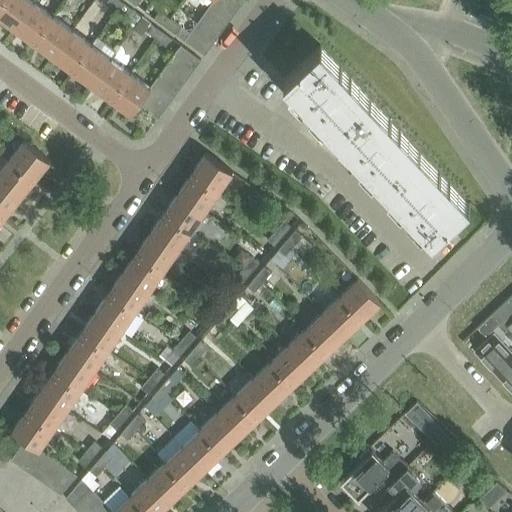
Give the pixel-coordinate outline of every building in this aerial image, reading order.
[(33,2),(30,0),(3,0),(0,5),(0,17),(14,28),(33,2)] [(234,13),(216,0),(213,0),(207,9),(226,23),(234,13)] [(237,0),(216,0),(234,13),(241,3),(237,0)] [(129,15),(134,8),(124,1),(119,8),(129,15)] [(53,17),(33,2),(14,28),(34,42),(53,17)] [(166,24),(171,17),(160,9),(155,16),(166,24)] [(226,23),(207,9),(199,19),(219,33),(226,23)] [(72,31),(53,17),(34,42),(53,56),(72,31)] [(181,24),(171,17),(166,24),(175,31),(181,24)] [(219,33),(199,19),(192,29),(212,43),(219,33)] [(156,36),(162,29),(151,21),(145,28),(156,36)] [(172,36),(162,29),(156,36),(166,44),(172,36)] [(212,43),(192,29),(184,39),(205,53),(212,43)] [(91,45),(72,31),(53,56),(72,71),(91,45)] [(91,84),(116,51),(97,37),(91,45),(72,71),(91,84)] [(321,44),(284,79),(334,132),(371,97),(321,44)] [(181,45),(174,55),(193,69),(200,60),(181,45)] [(111,98),(129,73),(138,62),(119,47),(116,51),(91,84),(111,98)] [(186,79),(193,69),(174,55),(166,64),(186,79)] [(179,89),(186,79),(166,64),(159,74),(179,89)] [(149,88),(129,73),(111,98),(131,113),(138,103),(145,93),(149,88)] [(172,98),(179,89),(159,74),(152,84),(172,98)] [(165,108),(172,98),(152,84),(149,88),(145,93),(165,108)] [(158,117),(165,108),(145,93),(138,103),(158,117)] [(421,150),(371,97),(334,132),(384,185),(421,150)] [(24,140),(8,159),(34,180),(49,161),(24,140)] [(470,203),(421,150),(384,185),(433,237),(470,203)] [(219,191),(233,172),(206,152),(192,172),(219,191)] [(34,180),(8,159),(0,169),(0,183),(19,199),(34,180)] [(205,212),(219,191),(192,172),(178,193),(205,212)] [(19,199),(0,183),(0,214),(4,218),(19,199)] [(191,231),(205,212),(178,193),(164,212),(191,231)] [(191,231),(164,212),(150,232),(177,251),(191,231)] [(283,234),(291,224),(284,219),(276,228),(283,234)] [(274,244),(283,234),(276,228),(267,238),(274,244)] [(302,234),(296,228),(287,238),(294,244),(302,234)] [(163,271),(177,251),(150,232),(136,252),(163,271)] [(286,253),(294,244),(287,238),(279,247),(286,253)] [(150,290),(163,271),(136,252),(123,271),(150,290)] [(251,271),(260,261),(253,255),(244,264),(251,271)] [(466,314),(511,273),(511,267),(501,255),(452,299),(466,314)] [(243,280),(251,271),(244,264),(236,274),(243,280)] [(271,270),(264,265),(256,274),(263,280),(271,270)] [(136,310),(150,290),(123,271),(109,292),(136,310)] [(254,289),(263,280),(256,274),(248,284),(254,289)] [(381,301),(358,277),(340,294),(362,318),(381,301)] [(220,307),(229,297),(221,291),(213,301),(220,307)] [(122,330),(136,310),(109,292),(95,312),(122,330)] [(362,318),(340,294),(322,311),(345,335),(362,318)] [(511,294),(491,314),(499,322),(504,327),(511,319),(511,294)] [(211,317),(220,307),(213,301),(204,312),(211,317)] [(239,308),(233,302),(224,311),(231,317),(239,308)] [(231,317),(224,311),(216,321),(223,327),(231,317)] [(345,335),(322,311),(304,328),(327,352),(345,335)] [(108,350),(122,330),(95,312),(81,331),(108,350)] [(499,322),(491,314),(477,327),(485,336),(499,322)] [(189,344),(197,334),(190,328),(182,338),(189,344)] [(327,352),(304,328),(287,344),(310,368),(327,352)] [(108,350),(81,331),(67,351),(94,370),(108,350)] [(511,352),(494,333),(476,350),(511,387),(511,352)] [(180,354),(189,344),(182,338),(173,348),(180,354)] [(206,346),(200,339),(192,348),(199,354),(206,346)] [(310,368),(287,344),(269,361),(292,385),(310,368)] [(191,364),(199,354),(192,348),(184,357),(191,364)] [(81,390),(94,370),(67,351),(54,371),(81,390)] [(292,385),(269,361),(252,377),(275,401),(292,385)] [(157,381),(165,371),(158,365),(150,375),(157,381)] [(67,409),(81,390),(54,371),(40,390),(67,409)] [(148,391),(157,381),(150,375),(142,385),(148,391)] [(176,381),(169,375),(161,385),(168,391),(176,381)] [(275,401),(252,377),(234,395),(257,419),(275,401)] [(168,391),(161,385),(152,395),(159,401),(168,391)] [(53,429),(67,409),(40,390),(26,410),(53,429)] [(257,419),(234,395),(217,411),(239,435),(257,419)] [(125,418),(134,408),(127,402),(118,412),(125,418)] [(39,449),(53,429),(26,410),(12,431),(25,439),(35,447),(39,449)] [(239,435),(217,411),(199,428),(222,452),(239,435)] [(117,428),(125,418),(118,412),(110,421),(117,428)] [(144,418),(138,412),(129,422),(136,427),(144,418)] [(136,427),(129,422),(121,431),(127,437),(136,427)] [(222,452),(199,428),(182,444),(205,468),(222,452)] [(21,466),(35,447),(25,439),(11,459),(21,466)] [(94,454),(102,445),(95,439),(87,449),(94,454)] [(205,468),(182,444),(164,461),(187,485),(205,468)] [(44,453),(39,449),(35,447),(21,466),(31,473),(44,453)] [(113,455),(106,448),(98,458),(105,464),(113,455)] [(386,486),(408,464),(393,449),(383,459),(372,448),(370,450),(368,448),(360,457),(361,459),(341,479),(359,498),(360,497),(359,496),(378,477),(386,486)] [(94,454),(87,449),(78,458),(85,464),(94,454)] [(40,479),(54,460),(44,453),(31,473),(40,479)] [(105,464),(98,458),(89,468),(96,474),(105,464)] [(50,486),(64,467),(54,460),(40,479),(50,486)] [(187,485),(164,461),(147,478),(170,502),(187,485)] [(423,479),(408,464),(386,486),(395,494),(376,511),(410,511),(423,500),(413,489),(423,479)] [(61,493),(74,475),(74,474),(64,467),(50,486),(61,493)] [(158,511),(170,502),(147,478),(129,494),(146,511),(158,511)] [(479,496),(489,506),(506,488),(496,478),(479,496)] [(74,506),(91,489),(83,481),(66,497),(74,506)] [(79,511),(84,511),(99,498),(91,489),(74,506),(79,511)] [(455,511),(433,490),(423,500),(410,511),(455,511)] [(146,511),(129,494),(112,511),(146,511)] [(102,511),(108,507),(99,498),(84,511),(102,511)]
